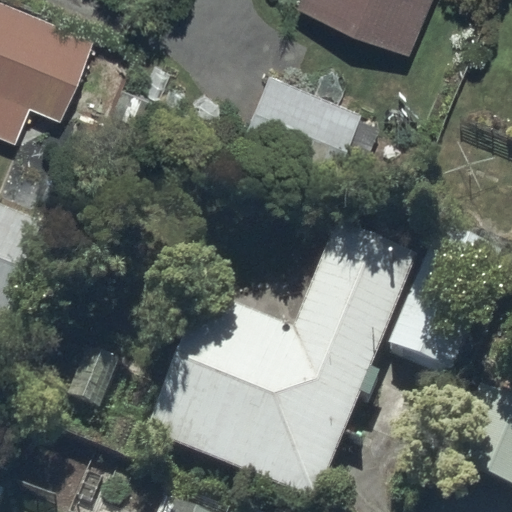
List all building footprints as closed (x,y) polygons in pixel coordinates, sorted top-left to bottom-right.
[(297,0),(292,12),(406,61),(429,0),(297,0)] [(0,5),(0,141),(10,146),(24,112),(55,125),(89,44),(0,5)] [(354,117),(265,80),(238,144),(332,183),(341,162),(355,168),(370,133),(351,125),(354,117)] [(205,314),(145,453),(284,511),(317,511),(424,259),(341,224),(289,349),(205,314)] [(0,229),(0,344),(1,345),(41,246),(0,229)] [(431,387),(479,291),(511,308),(511,266),(445,235),(386,367),(431,387)] [(0,503),(13,467),(0,462),(0,503)]
